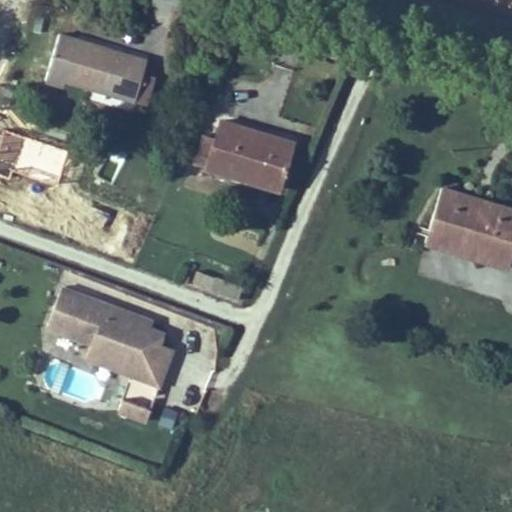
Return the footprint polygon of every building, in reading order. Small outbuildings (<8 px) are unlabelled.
[(152,66),(61,38),(48,83),(70,89),(72,83),(141,104),(152,66)] [(14,93),(0,87),(0,109),(7,112),(14,93)] [(291,145),(221,124),(216,142),(204,138),(196,165),(206,169),(278,190),(291,145)] [(114,146),(98,172),(109,179),(125,154),(114,146)] [(511,252),(511,215),(437,191),(422,236),(487,257),(484,265),(506,272),(511,252)] [(255,247),(260,230),(215,217),(210,234),(255,247)] [(420,243),(484,265),(487,257),(422,236),(420,243)] [(208,274),(205,285),(229,293),(233,283),(208,274)] [(124,372),(162,386),(175,350),(162,345),(166,334),(152,329),(154,321),(130,313),(129,317),(118,313),(119,309),(64,288),(49,328),(85,342),(87,337),(131,353),(124,372)] [(147,425),(151,414),(122,403),(118,414),(147,425)] [(158,422),(172,426),(176,408),(162,405),(158,422)]
